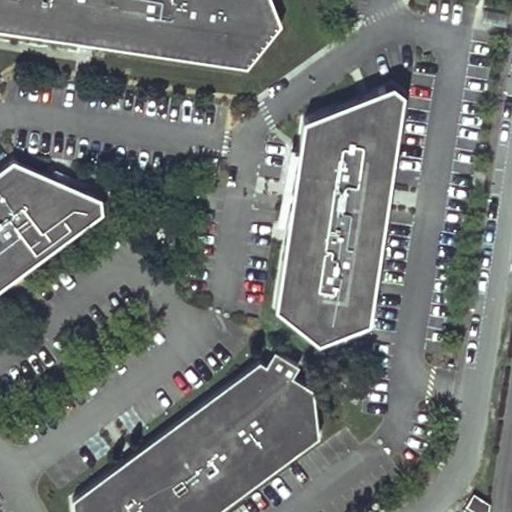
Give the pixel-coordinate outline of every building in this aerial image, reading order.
[(0,0),(0,30),(247,67),(281,23),(270,0),(0,0)] [(385,196),(388,179),(393,180),(405,89),(393,81),(299,110),(274,305),(316,340),(375,319),(387,225),(382,223),(385,196)] [(96,203),(8,167),(0,172),(0,290),(96,218),(96,203)] [(483,185),(485,171),(475,169),(473,184),(483,185)] [(387,225),(393,180),(388,179),(385,196),(382,223),(387,225)] [(75,511),(215,511),(321,435),(316,387),(294,375),(300,365),(273,348),(266,359),(260,355),(74,497),(75,511)]
